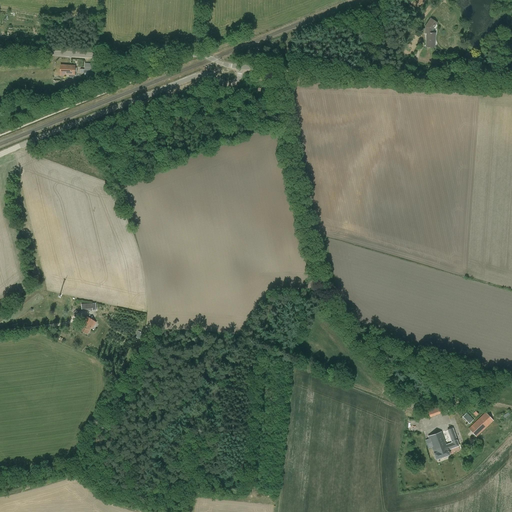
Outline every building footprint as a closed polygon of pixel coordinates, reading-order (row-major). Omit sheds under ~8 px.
[(426,47),(434,48),(435,34),(433,34),(433,29),(437,23),(431,19),(425,27),(425,33),(427,33),(426,47)] [(70,75),(70,66),(60,65),(60,76),(64,76),(64,75),(69,75),(70,75)] [(69,75),(69,77),(70,78),(73,78),(74,77),(74,75),(75,75),(75,72),(77,72),(77,68),(75,68),(75,66),(70,66),(70,75),(69,75)] [(38,275),(34,264),(29,266),(32,276),(38,275)] [(92,329),(96,322),(86,317),(83,322),(84,323),(80,330),(87,334),(91,328),(92,329)] [(430,417),(450,410),(447,403),(427,410),(430,417)] [(469,424),(473,420),(467,413),(462,417),(469,424)] [(476,437),(493,421),(485,413),(468,428),(476,437)] [(448,450),(458,446),(452,428),(447,430),(451,443),(446,445),(441,432),(428,437),(433,453),(436,460),(450,455),(448,450)]
